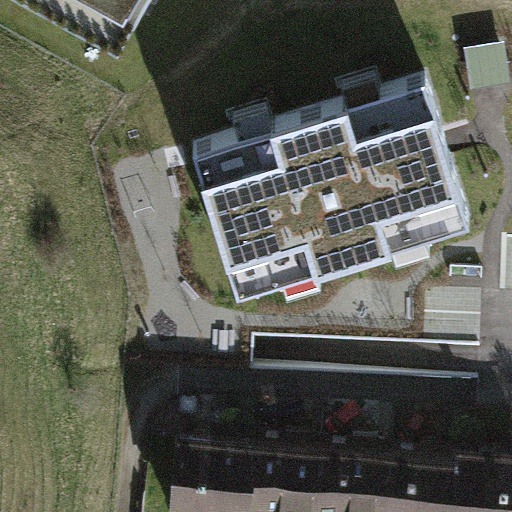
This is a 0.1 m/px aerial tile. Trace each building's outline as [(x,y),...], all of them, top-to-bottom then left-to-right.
[(154,0),(24,0),(125,53),(154,0)] [(241,286),(472,216),(427,70),(196,141),(241,286)] [(256,431),(255,444),(249,511),(284,511),(285,511),(287,511),(317,511),(324,436),(256,431)] [(384,511),(391,442),(324,436),(317,511),(384,511)] [(249,511),(255,444),(182,437),(175,511),(249,511)] [(453,511),(459,448),(391,442),(384,511),(453,511)] [(511,511),(511,452),(459,448),(453,511),(511,511)]
